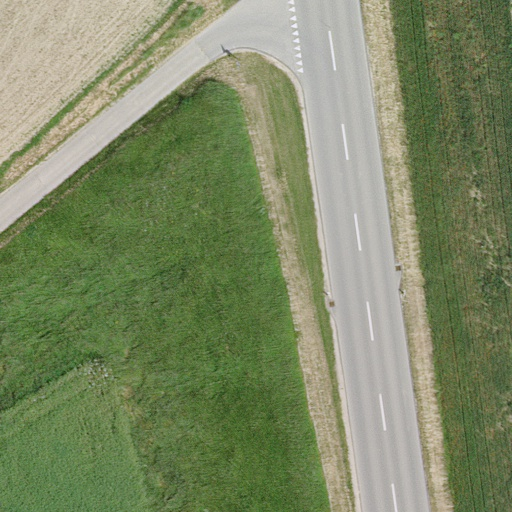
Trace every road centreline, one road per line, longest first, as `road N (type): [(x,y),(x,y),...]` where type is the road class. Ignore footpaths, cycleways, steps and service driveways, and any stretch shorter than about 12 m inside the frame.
road 1 (tertiary): [(398,511),(327,0)]
road 2 (track): [(0,234),(287,0)]
